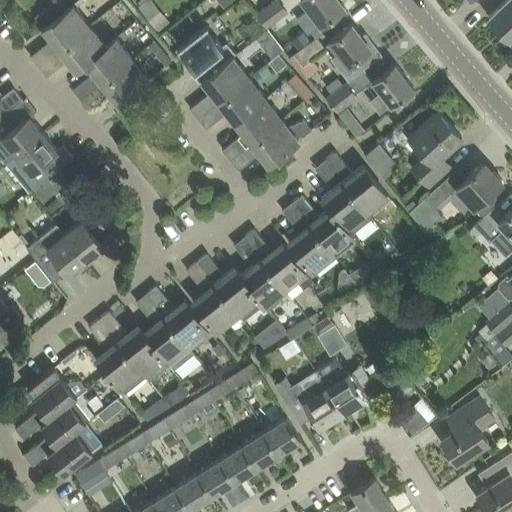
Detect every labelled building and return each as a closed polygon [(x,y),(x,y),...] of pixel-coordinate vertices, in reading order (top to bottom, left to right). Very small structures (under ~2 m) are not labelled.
[(61,0),(54,0),(47,6),(55,17),(58,14),(67,7),(61,0)] [(138,0),(137,1),(140,5),(139,6),(158,30),(169,21),(152,0),(138,0)] [(286,10),(278,0),(271,0),(257,11),(267,24),(286,10)] [(307,33),(328,17),(344,5),(339,0),(304,0),(310,7),(296,17),(307,33)] [(511,0),(505,0),(503,2),(489,16),(509,37),(511,34),(511,0)] [(54,35),(30,55),(38,65),(88,24),(72,3),(67,7),(58,14),(55,17),(46,24),(54,35)] [(348,79),(355,73),(366,65),(382,53),(365,31),(361,35),(352,22),(329,39),(338,51),(331,57),(348,79)] [(198,81),(235,52),(226,41),(223,43),(207,23),(193,35),(177,47),(193,67),(190,70),(198,81)] [(105,45),(88,24),(38,65),(46,75),(70,55),(79,66),(89,58),(105,45)] [(266,28),(255,37),(272,57),(277,53),(278,52),(282,48),(266,28)] [(303,31),(293,39),(299,47),(310,39),(303,31)] [(289,56),(307,76),(319,67),(312,57),(326,47),(317,35),(310,40),(310,39),(299,47),(297,49),(298,49),(294,52),(289,56)] [(80,98),(132,57),(115,37),(105,45),(89,58),(97,68),(72,87),(80,98)] [(165,64),(171,60),(155,40),(149,44),(165,64)] [(272,57),(268,60),(276,70),(285,62),(277,53),(272,57)] [(214,87),(189,107),(198,117),(249,76),(232,55),(206,76),(214,87)] [(80,98),(88,108),(113,89),(122,99),(148,78),(136,62),(132,57),(80,98)] [(380,112),(397,98),(413,86),(394,62),(379,74),(372,79),(381,91),(370,99),(380,112)] [(296,72),(288,79),(304,98),(313,91),(296,72)] [(198,117),(206,127),(230,107),(238,118),(265,97),(249,76),(198,117)] [(326,95),(336,108),(356,94),(346,81),(326,95)] [(0,95),(0,116),(23,99),(13,86),(0,96),(0,95)] [(23,99),(0,116),(0,154),(6,161),(43,131),(30,115),(36,109),(26,97),(23,99)] [(247,128),(222,147),(230,158),(282,117),(265,97),(238,118),(247,128)] [(437,109),(422,122),(409,134),(427,153),(412,166),(428,184),(435,178),(450,165),(440,155),(462,135),(437,109)] [(282,117),(230,158),(238,168),(263,149),(271,159),(298,138),(311,127),(304,117),(287,125),(286,122),(282,117)] [(356,117),(348,123),(356,134),(357,134),(364,128),(356,117)] [(30,191),(58,168),(74,156),(63,143),(57,148),(43,131),(6,161),(30,191)] [(335,149),(325,157),(366,209),(387,192),(363,162),(352,171),(335,149)] [(325,157),(315,166),(334,190),(325,198),(322,195),(321,195),(331,208),(332,208),(353,235),(354,234),(351,231),(371,215),(366,209),(325,157)] [(466,176),(456,185),(479,211),(482,214),(499,199),(491,190),(499,182),(498,181),(481,162),(466,176)] [(450,191),(441,181),(410,210),(425,229),(441,215),(434,207),(450,191)] [(331,208),(322,216),(302,192),(292,200),(333,251),(353,235),(332,208),(331,208)] [(333,251),(292,200),(282,208),(301,233),(292,240),(289,237),(288,238),(312,268),(333,251)] [(491,239),(505,254),(511,247),(511,206),(502,216),(493,206),(474,223),(489,240),(491,239)] [(66,229),(64,231),(86,259),(104,245),(100,240),(107,235),(96,222),(101,218),(93,207),(83,215),(81,217),(66,229)] [(69,273),(86,259),(64,231),(56,222),(26,246),(53,279),(66,269),(69,273)] [(244,234),(285,286),(296,277),(303,286),(313,278),(281,239),(281,240),(283,243),(273,251),(254,226),(244,234)] [(276,294),(285,286),(244,234),(233,243),(253,267),(243,275),(242,276),(257,295),(264,303),(264,302),(268,307),(279,299),(276,294)] [(24,247),(15,254),(23,265),(33,257),(24,247)] [(417,256),(426,273),(441,265),(432,248),(417,256)] [(264,303),(257,295),(242,276),(243,275),(234,264),(234,265),(236,268),(226,276),(207,251),(197,259),(237,310),(244,319),(264,303)] [(379,268),(375,262),(372,257),(349,271),(357,281),(379,268)] [(197,259),(186,267),(206,292),(196,300),(193,297),(192,297),(216,327),(237,310),(197,259)] [(401,259),(389,266),(395,276),(407,268),(401,259)] [(35,260),(25,267),(32,275),(41,267),(35,260)] [(349,271),(348,272),(344,266),(339,270),(337,285),(340,291),(357,281),(349,271)] [(490,269),(482,276),(488,283),(497,276),(490,269)] [(498,285),(478,303),(490,316),(508,300),(508,295),(511,295),(511,294),(511,273),(509,276),(506,273),(498,281),(498,285)] [(188,343),(209,326),(184,297),(183,297),(186,301),(176,308),(156,283),(146,291),(188,343)] [(331,284),(318,292),(323,301),(324,300),(326,299),(336,293),(331,284)] [(194,351),(188,343),(146,291),(135,299),(156,325),(146,332),(145,333),(166,359),(167,360),(169,362),(173,367),(194,351)] [(2,298),(0,295),(0,331),(21,315),(11,303),(8,305),(2,298)] [(480,331),(487,338),(511,316),(511,305),(508,300),(490,316),(486,319),(486,320),(478,328),(480,331)] [(129,333),(109,308),(99,316),(140,368),(148,378),(169,362),(167,360),(166,359),(145,333),(146,332),(137,322),(139,326),(129,333)] [(315,312),(308,316),(312,322),(319,318),(315,312)] [(328,314),(316,321),(322,330),(317,333),(330,352),(347,342),(334,322),(334,323),(330,316),(328,314)] [(99,316),(88,324),(109,350),(99,357),(96,354),(96,355),(128,395),(148,378),(140,368),(99,316)] [(511,316),(487,338),(484,341),(502,363),(511,355),(504,346),(507,343),(511,338),(511,316)] [(296,322),(285,330),(290,338),(301,331),(296,322)] [(480,331),(474,337),(480,344),(484,341),(487,338),(480,331)] [(218,341),(212,346),(218,353),(224,348),(218,341)] [(331,357),(315,367),(342,411),(365,396),(359,387),(360,386),(358,383),(357,384),(349,371),(337,379),(330,367),(335,364),(331,357)] [(242,382),(259,371),(253,361),(235,372),(242,382)] [(54,365),(29,385),(36,394),(60,375),(60,374),(54,366),(54,365)] [(285,374),(275,381),(290,405),(300,422),(312,415),(312,416),(313,415),(320,425),(342,411),(315,367),(291,383),(285,374)] [(66,382),(60,375),(36,394),(29,385),(27,383),(6,400),(14,411),(33,396),(41,405),(35,410),(44,421),(74,397),(76,395),(75,394),(80,390),(86,385),(80,379),(77,378),(74,378),(70,379),(66,382)] [(220,395),(237,385),(231,375),(214,385),(220,395)] [(400,386),(390,394),(398,403),(407,395),(400,386)] [(198,409),(215,399),(208,389),(192,399),(198,409)] [(87,399),(80,390),(75,394),(76,395),(74,397),(44,421),(35,410),(15,426),(23,437),(42,422),(50,432),(44,436),(52,447),(84,421),(85,420),(89,416),(94,413),(86,403),(87,399)] [(480,426),(494,417),(479,394),(447,414),(447,415),(456,410),(462,421),(440,435),(457,460),(489,440),(480,426)] [(116,396),(107,403),(113,411),(123,403),(116,396)] [(186,403),(170,413),(176,423),(193,413),(186,403)] [(411,431),(426,418),(414,403),(398,415),(411,431)] [(286,414),(264,428),(278,451),(300,437),(286,414)] [(154,437),(170,427),(164,417),(147,427),(154,437)] [(70,467),(79,459),(102,441),(85,420),(84,421),(52,447),(44,436),(24,453),(32,463),(48,451),(64,470),(63,471),(64,471),(70,467)] [(256,465),(278,451),(264,428),(242,442),(256,465)] [(172,430),(164,435),(170,445),(178,440),(172,430)] [(132,451),(148,441),(142,431),(126,441),(132,451)] [(220,456),(234,479),(256,465),(242,442),(220,456)] [(110,465),(126,455),(120,445),(104,455),(110,465)] [(496,477),(476,491),(490,511),(509,511),(507,508),(510,506),(511,505),(511,450),(511,449),(494,460),(488,464),(488,465),(496,477)] [(198,470),(212,493),(234,479),(220,456),(198,470)] [(75,473),(76,474),(90,495),(112,481),(104,469),(98,459),(75,473)] [(176,484),(190,507),(212,493),(198,470),(176,484)] [(374,475),(364,481),(352,489),(359,501),(348,507),(351,511),(365,511),(366,511),(365,511),(388,497),(374,475)] [(176,484),(153,498),(162,511),(181,511),(190,507),(176,484)] [(365,511),(397,511),(388,497),(365,511),(366,511),(365,511)] [(131,511),(162,511),(153,498),(131,511)]
